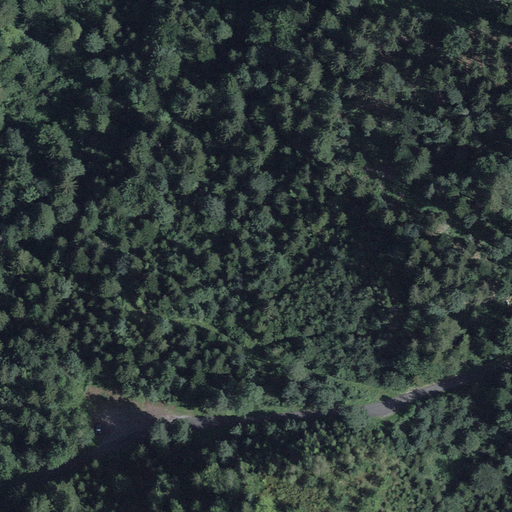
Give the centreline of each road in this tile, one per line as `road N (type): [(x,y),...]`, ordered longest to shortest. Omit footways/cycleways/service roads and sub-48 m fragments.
road 1 (unclassified): [(0,503),(36,480),(168,428),(380,408),(511,364)]
road 2 (track): [(0,158),(52,171),(81,192),(109,234),(141,318),(210,326),(261,362),(400,402)]
road 3 (track): [(247,351),(334,329),(408,334),(465,306),(511,261)]
road 4 (track): [(0,370),(78,382),(168,428)]
